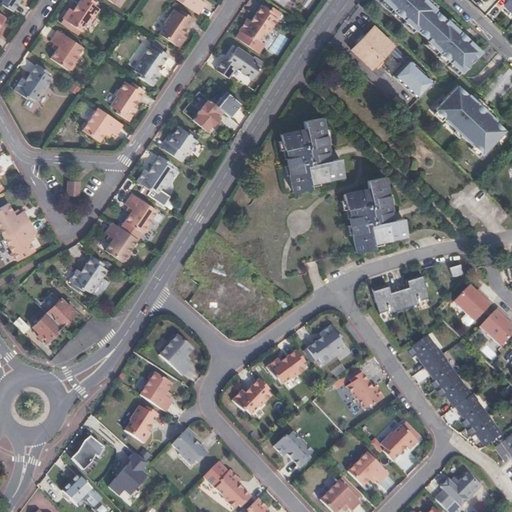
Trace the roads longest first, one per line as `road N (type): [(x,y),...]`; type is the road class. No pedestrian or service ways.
road 1 (tertiary): [(340,0),(154,290)]
road 2 (residential): [(300,511),(204,409),(207,386),(234,357)]
road 3 (residential): [(120,166),(236,0)]
road 4 (residential): [(338,288),(458,449)]
road 5 (residential): [(17,156),(67,238),(120,166)]
road 6 (unclassified): [(481,245),(375,270),(338,288)]
road 7 (tertiary): [(154,290),(117,347),(60,395)]
road 8 (residential): [(234,357),(338,288)]
